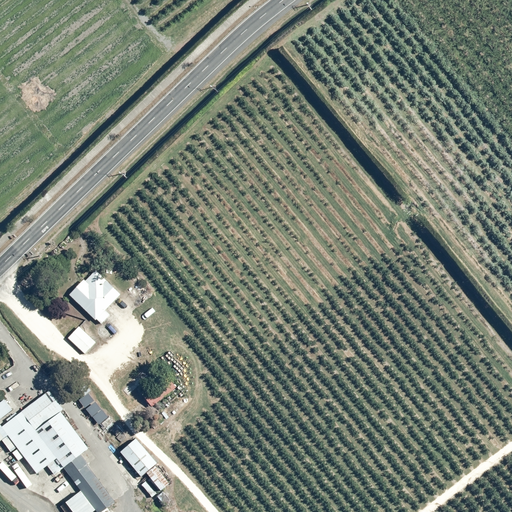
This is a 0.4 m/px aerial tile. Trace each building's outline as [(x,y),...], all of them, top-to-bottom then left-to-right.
[(84,280),(83,279),(68,293),(98,325),(109,315),(103,309),(119,294),(95,269),(84,280)] [(94,342),(78,326),(67,337),(83,353),(94,342)] [(175,385),(163,373),(139,395),(151,408),(175,385)] [(88,448),(59,411),(61,409),(47,391),(19,412),(19,413),(17,411),(7,419),(8,421),(1,426),(0,425),(0,418),(12,409),(4,398),(0,401),(0,439),(1,439),(11,452),(17,461),(23,456),(36,473),(46,465),(53,474),(61,468),(62,467),(79,490),(63,501),(70,511),(91,511),(94,511),(111,511),(107,506),(114,501),(111,496),(99,481),(81,454),(88,448)] [(153,464),(155,462),(134,437),(118,451),(140,476),(144,472),(159,490),(169,482),(153,464)]
